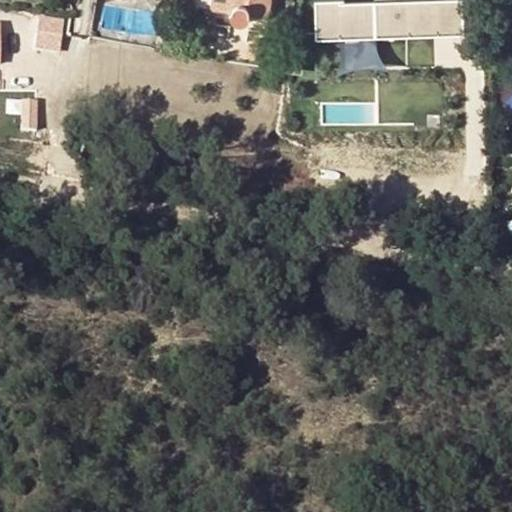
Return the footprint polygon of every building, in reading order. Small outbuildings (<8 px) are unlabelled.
[(212,0),(211,6),(235,9),(235,10),(234,12),(234,16),(235,18),(237,21),(239,22),(242,22),(244,22),(247,20),(248,19),(249,16),(250,14),(250,11),(269,13),(270,0),(212,0)] [(314,0),(316,31),(463,26),(462,0),(314,0)] [(35,47),(59,51),(65,19),(41,15),(35,47)] [(463,26),(316,31),(316,36),(463,31),(463,26)] [(13,130),(37,130),(37,100),(13,100),(13,130)]
